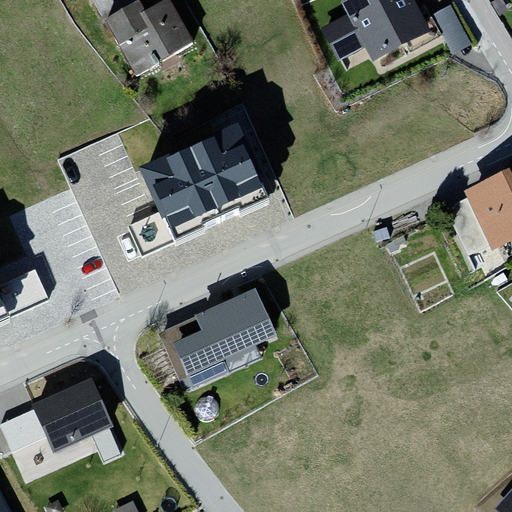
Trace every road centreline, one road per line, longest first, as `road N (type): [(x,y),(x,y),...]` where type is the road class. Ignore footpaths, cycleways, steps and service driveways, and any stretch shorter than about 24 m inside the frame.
road 1 (residential): [(511,141),(99,327)]
road 2 (residential): [(225,511),(99,327)]
